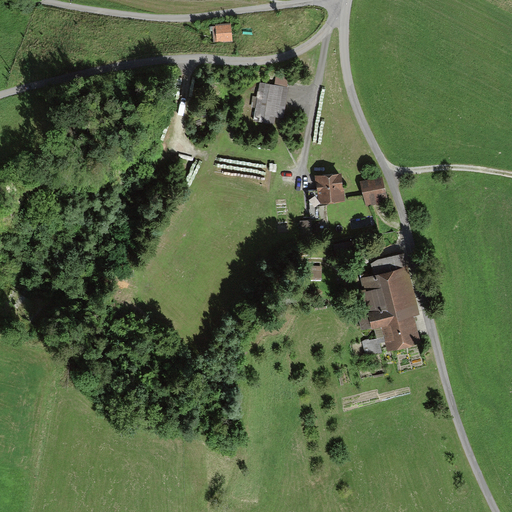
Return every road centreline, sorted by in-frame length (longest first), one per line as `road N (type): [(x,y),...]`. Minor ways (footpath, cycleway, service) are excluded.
road 1 (residential): [(346,0),(353,98),(402,212),(449,397),(495,511)]
road 2 (residential): [(0,95),(147,61),(273,59),(327,28)]
road 3 (residential): [(317,0),(180,18),(40,0)]
road 4 (residential): [(327,28),(296,183)]
road 5 (track): [(511,176),(452,167),(387,172)]
